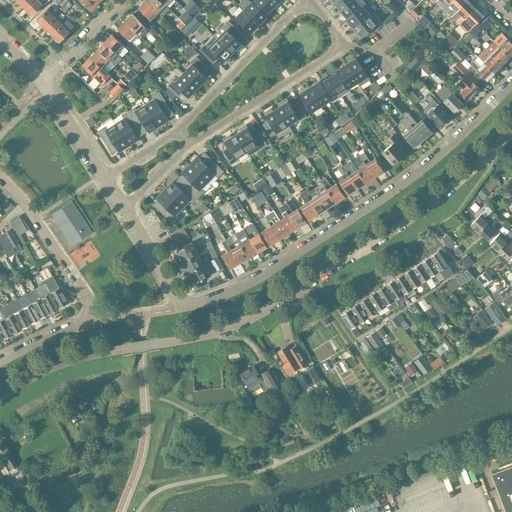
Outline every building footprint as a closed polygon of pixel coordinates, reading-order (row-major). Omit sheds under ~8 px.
[(43,3),(40,0),(30,0),(24,7),(27,10),(27,11),(30,14),(31,14),(32,14),(43,3)] [(97,2),(94,0),(79,0),(89,10),(90,10),(91,10),(94,7),(94,6),(97,2)] [(169,9),(165,5),(159,0),(146,0),(145,1),(157,13),(162,17),(169,9)] [(272,8),(264,0),(255,0),(252,3),(251,1),(251,2),(266,17),(266,16),(265,15),(272,8)] [(341,11),(354,0),(337,0),(333,3),(333,4),(335,3),(341,11)] [(346,20),(363,7),(363,6),(361,8),(355,0),(354,0),(341,11),(348,19),(346,20)] [(400,9),(391,0),(390,0),(387,4),(396,13),(400,9)] [(410,12),(416,6),(411,0),(404,7),(410,12)] [(444,9),(452,0),(437,0),(436,1),(444,9)] [(451,17),(467,0),(452,0),(444,9),(451,17)] [(459,24),(475,8),(467,0),(451,17),(459,24)] [(157,13),(145,1),(142,4),(141,4),(139,7),(139,8),(138,9),(150,20),(157,13)] [(266,17),(251,2),(243,9),(259,24),(266,17)] [(192,6),(187,12),(192,16),(197,11),(192,6)] [(353,29),(370,15),(363,7),(346,20),(353,29)] [(44,27),(56,15),(48,8),(37,20),(40,23),(40,24),(43,27),(44,27)] [(421,13),(415,8),(410,13),(416,18),(421,13)] [(467,32),(483,16),(475,8),(459,24),(467,32)] [(259,24),(243,9),(235,17),(251,32),(259,24)] [(383,24),(374,12),(370,15),(353,29),(360,37),(373,27),(376,30),(383,24)] [(148,29),(132,14),(132,15),(131,15),(128,18),(128,19),(125,22),(137,33),(140,37),(141,36),(143,35),(146,32),(147,30),(148,29)] [(52,34),(63,23),(56,15),(44,27),(48,30),(48,31),(50,34),(52,34)] [(427,19),(421,25),(425,29),(431,23),(427,19)] [(185,25),(180,21),(176,25),(180,30),(185,25)] [(235,38),(240,33),(228,21),(214,35),(232,53),(235,49),(238,51),(243,45),(235,38)] [(137,33),(125,22),(122,25),(121,25),(118,28),(118,29),(117,29),(129,41),(137,33)] [(71,30),(63,23),(52,34),(55,37),(55,39),(58,41),(59,41),(60,42),(71,30)] [(438,30),(431,24),(426,29),(433,35),(438,30)] [(170,37),(176,31),(171,26),(165,32),(170,37)] [(476,35),(481,30),(477,26),(470,33),(473,36),(477,40),(479,38),(476,35)] [(183,31),(179,34),(184,39),(187,35),(183,31)] [(446,37),(440,32),(436,36),(442,41),(446,37)] [(465,44),(473,36),(470,33),(462,41),(465,44)] [(511,54),(511,44),(501,33),(493,41),(510,57),(511,54)] [(124,46),(112,35),(111,35),(108,38),(108,39),(105,42),(117,54),(124,46)] [(183,40),(178,35),(173,39),(179,45),(183,40)] [(232,53),(214,35),(213,35),(217,39),(208,47),(207,46),(201,51),(212,61),(217,56),(225,64),(230,59),(228,57),(232,53)] [(510,57),(493,41),(486,49),(502,65),(510,57)] [(117,54),(105,42),(101,46),(100,46),(98,49),(97,50),(109,62),(117,54)] [(464,55),(455,47),(450,52),(459,61),(464,55)] [(155,56),(147,48),(140,56),(147,63),(155,56)] [(502,65),(486,49),(478,57),(494,73),(502,65)] [(109,62),(97,50),(94,53),(93,53),(90,56),(90,57),(90,58),(102,69),(109,62)] [(209,80),(201,72),(206,67),(195,57),(190,62),(192,64),(183,73),(198,87),(202,83),(204,85),(209,80)] [(494,73),(478,57),(470,65),(472,66),(468,71),(478,81),(482,77),(486,81),(494,73)] [(110,76),(102,69),(90,58),(82,66),(101,84),(110,76)] [(369,79),(355,58),(346,64),(357,82),(360,85),(369,79)] [(478,81),(468,71),(458,61),(455,65),(466,75),(458,83),(464,88),(460,92),(468,100),(479,88),(475,84),(478,81)] [(137,71),(143,66),(138,62),(133,67),(137,71)] [(357,82),(346,64),(337,70),(348,88),(357,82)] [(155,71),(150,65),(146,69),(151,75),(155,71)] [(337,72),(329,77),(338,92),(341,96),(350,90),(348,88),(337,70),(336,70),(337,72)] [(148,75),(144,71),(140,74),(144,79),(148,75)] [(198,87),(183,73),(174,82),(173,80),(167,86),(178,96),(183,91),(191,99),(196,93),(194,91),(198,87)] [(319,81),(319,82),(330,100),(332,102),(341,96),(338,92),(329,77),(320,83),(319,81)] [(441,82),(437,78),(433,82),(437,86),(441,82)] [(120,79),(117,83),(118,84),(122,88),(125,85),(120,79)] [(113,80),(105,88),(110,93),(114,97),(122,88),(118,84),(117,83),(113,80)] [(434,88),(427,81),(423,85),(430,92),(434,88)] [(330,100),(319,82),(310,87),(321,105),(330,100)] [(375,92),(380,87),(376,83),(371,88),(375,92)] [(386,94),(392,87),(389,84),(382,91),(386,94)] [(462,103),(444,85),(440,89),(447,97),(443,101),(454,112),(455,111),(456,112),(459,108),(459,107),(462,103)] [(321,105),(310,87),(300,93),(312,112),(321,105)] [(173,114),(159,92),(152,96),(154,99),(145,105),(159,126),(165,122),(164,120),(173,114)] [(419,100),(412,92),(407,96),(414,104),(419,100)] [(449,118),(438,106),(439,105),(430,96),(426,99),(429,102),(423,108),(424,110),(424,111),(424,112),(424,113),(425,113),(426,113),(427,113),(440,126),(449,118)] [(361,106),(366,101),(362,97),(357,102),(361,106)] [(306,116),(298,104),(292,108),(286,99),(280,103),(281,105),(277,108),(290,129),(288,125),(298,118),(299,121),(306,116)] [(369,113),(375,108),(371,103),(365,109),(369,113)] [(159,126),(145,105),(136,111),(135,108),(128,112),(142,134),(151,128),(152,130),(159,126)] [(290,129),(277,108),(272,111),(270,109),(264,113),(270,122),(264,126),(273,140),(290,129)] [(432,132),(422,120),(417,124),(406,111),(402,114),(405,118),(423,139),(427,136),(428,136),(432,133),(431,132),(432,132)] [(142,134),(128,112),(122,116),(124,119),(115,124),(129,145),(135,141),(134,139),(142,134)] [(397,124),(389,115),(385,118),(393,128),(397,124)] [(344,121),(341,116),(335,120),(338,125),(344,121)] [(94,123),(91,118),(86,121),(89,127),(94,123)] [(423,139),(405,118),(400,121),(408,131),(404,135),(414,147),(415,146),(415,147),(419,144),(419,143),(423,139)] [(352,122),(342,128),(346,133),(355,127),(352,122)] [(129,145),(115,124),(107,130),(105,127),(98,131),(112,153),(121,147),(122,150),(129,145)] [(266,145),(257,131),(251,134),(245,125),(239,129),(240,131),(236,134),(249,155),(266,145)] [(328,131),(325,126),(320,130),(323,135),(328,131)] [(345,134),(341,128),(333,134),(337,139),(345,134)] [(249,155),(236,134),(231,137),(229,135),(223,139),(229,148),(223,152),(231,164),(237,160),(236,158),(246,152),(249,156),(249,155)] [(338,141),(332,134),(324,139),(329,147),(338,141)] [(405,154),(400,148),(403,145),(394,135),(388,139),(392,144),(382,152),(393,165),(395,163),(396,163),(399,161),(399,159),(405,154)] [(326,147),(323,141),(316,145),(320,151),(326,147)] [(307,158),(317,152),(314,146),(304,153),(307,158)] [(272,148),(267,151),(271,157),(276,154),(272,148)] [(383,171),(375,158),(370,162),(364,152),(360,155),(375,178),(383,173),(382,172),(383,171)] [(223,171),(204,153),(197,161),(195,159),(190,164),(207,182),(215,175),(217,177),(223,171)] [(299,164),(307,158),(304,153),(295,158),(299,164)] [(375,178),(360,155),(356,157),(362,167),(357,170),(366,183),(375,178)] [(300,167),(294,159),(286,164),(292,173),(300,167)] [(366,183),(357,170),(353,173),(346,163),(342,166),(357,189),(366,183)] [(207,182),(190,164),(184,170),(186,172),(179,179),(197,197),(203,192),(200,189),(207,182)] [(292,173),(286,164),(276,171),(281,179),(292,173)] [(357,189),(342,166),(338,168),(345,178),(340,181),(348,194),(349,193),(350,194),(357,189)] [(281,181),(275,171),(265,178),(271,187),(281,181)] [(344,196),(336,184),(331,187),(325,177),(321,180),(336,203),(344,198),(343,197),(344,196)] [(197,197),(179,179),(172,186),(170,184),(165,190),(182,207),(190,200),(192,202),(197,197)] [(336,203),(321,180),(317,182),(319,186),(314,189),(318,195),(327,209),(336,203)] [(259,190),(256,184),(248,189),(251,195),(259,190)] [(270,186),(262,191),(265,196),(273,191),(270,186)] [(484,187),(477,194),(483,199),(489,192),(484,187)] [(327,209),(318,195),(314,189),(310,192),(308,188),(303,191),(318,214),(327,209)] [(182,207),(165,190),(159,195),(161,197),(154,204),(172,223),(178,217),(175,215),(182,207)] [(318,214),(303,191),(300,194),(306,203),(301,207),(309,219),(310,219),(318,214)] [(243,192),(238,196),(242,201),(247,198),(243,192)] [(261,192),(254,196),(258,201),(264,197),(261,192)] [(241,207),(235,197),(229,200),(235,211),(241,207)] [(91,232),(71,201),(51,215),(71,245),(91,232)] [(305,222),(297,209),(292,212),(286,202),(282,205),(297,228),(305,223),(304,222),(305,222)] [(202,204),(198,208),(203,213),(207,209),(202,204)] [(229,213),(223,204),(218,207),(224,216),(229,213)] [(297,228),(282,205),(278,208),(284,217),(280,220),(288,234),(297,228)] [(224,216),(218,207),(210,213),(216,223),(222,223),(222,219),(224,217),(224,216)] [(269,213),(265,216),(279,239),(288,234),(280,220),(273,210),(269,213)] [(479,232),(495,216),(491,212),(485,218),(481,214),(471,225),(479,232)] [(216,223),(210,213),(201,218),(206,228),(216,223)] [(26,231),(18,216),(9,221),(17,236),(26,231)] [(279,239),(265,216),(261,219),(267,228),(262,232),(270,244),(271,244),(272,245),(279,239)] [(497,230),(493,226),(499,220),(495,216),(479,232),(487,240),(497,230)] [(253,224),(243,230),(257,253),(266,248),(265,247),(266,247),(253,224)] [(174,225),(167,229),(170,234),(177,229),(174,225)] [(500,233),(490,243),(498,251),(508,241),(511,236),(511,228),(510,230),(504,237),(500,233)] [(18,244),(10,230),(4,233),(12,247),(18,244)] [(184,230),(172,237),(176,244),(188,237),(184,230)] [(257,253),(243,230),(239,232),(245,242),(240,245),(249,258),(257,253)] [(15,253),(12,247),(4,233),(0,235),(0,244),(7,257),(15,253)] [(446,233),(440,238),(450,249),(456,244),(446,233)] [(249,258),(240,245),(237,239),(232,242),(230,237),(226,240),(240,264),(249,258)] [(511,252),(511,244),(511,238),(509,242),(508,241),(498,251),(506,259),(511,252)] [(240,264),(226,240),(221,243),(227,252),(222,255),(230,269),(231,268),(231,269),(240,264)] [(210,241),(205,243),(209,250),(213,248),(210,241)] [(197,253),(191,242),(177,251),(183,261),(197,253)] [(466,253),(457,244),(451,250),(460,259),(466,253)] [(438,251),(429,257),(439,272),(444,279),(445,280),(454,274),(448,266),(438,251)] [(204,264),(197,253),(183,261),(189,272),(204,264)] [(473,263),(467,256),(460,261),(466,268),(473,263)] [(429,257),(421,262),(431,277),(436,286),(440,283),(439,282),(444,279),(439,272),(429,257)] [(217,258),(211,262),(216,271),(222,267),(217,258)] [(431,277),(421,262),(412,268),(422,283),(426,290),(430,288),(425,281),(431,277)] [(471,274),(481,266),(478,262),(468,271),(471,274)] [(210,274),(204,264),(189,272),(195,283),(210,274)] [(422,283),(412,268),(403,274),(413,289),(422,283)] [(473,279),(467,270),(459,276),(465,284),(473,279)] [(483,273),(476,278),(483,286),(489,280),(483,273)] [(403,274),(394,280),(404,295),(407,299),(416,294),(413,289),(403,274)] [(67,303),(58,287),(51,276),(42,281),(44,284),(57,308),(67,303)] [(394,280),(385,285),(395,300),(400,308),(405,306),(403,303),(407,300),(407,299),(404,295),(394,280)] [(19,292),(14,282),(9,284),(15,294),(19,292)] [(44,284),(35,289),(48,313),(57,308),(44,284)] [(395,300),(385,285),(377,291),(386,306),(395,300)] [(500,289),(492,295),(498,304),(504,300),(510,309),(511,308),(511,293),(508,287),(501,292),(500,289)] [(39,318),(48,313),(35,289),(26,294),(31,303),(30,303),(39,318)] [(386,306),(377,291),(368,297),(377,312),(386,306)] [(435,298),(432,293),(425,297),(429,303),(435,298)] [(377,312),(368,297),(359,303),(369,318),(377,312)] [(429,308),(423,299),(418,302),(424,311),(429,308)] [(494,302),(485,308),(497,325),(506,319),(494,302)] [(39,318),(30,303),(21,308),(30,323),(39,318)] [(359,303),(350,308),(360,323),(364,329),(368,326),(364,321),(369,318),(359,303)] [(414,316),(416,314),(410,307),(404,311),(414,324),(417,321),(414,316)] [(30,323),(21,308),(12,313),(21,328),(30,323)] [(360,323),(350,308),(341,314),(356,338),(361,335),(355,326),(360,323)] [(12,333),(3,318),(0,312),(0,333),(3,338),(12,333)] [(21,328),(12,313),(3,318),(12,333),(21,328)] [(399,326),(394,318),(388,322),(393,330),(399,326)] [(386,334),(381,327),(375,331),(380,338),(386,334)] [(479,337),(486,332),(481,327),(475,332),(479,337)] [(385,348),(374,332),(367,337),(377,353),(385,348)] [(372,350),(366,340),(360,344),(367,354),(372,350)] [(307,364),(296,345),(289,349),(287,346),(278,352),(286,365),(283,366),(288,374),(296,369),(296,371),(307,364)] [(432,370),(422,356),(414,362),(424,376),(432,370)] [(263,381),(254,366),(240,374),(251,393),(262,387),(259,383),(263,381)] [(281,389),(269,369),(260,374),(273,394),(281,389)] [(344,417),(339,409),(331,414),(335,422),(344,417)] [(314,432),(306,420),(298,425),(303,434),(297,436),(300,442),(315,436),(314,432)] [(17,465),(1,440),(0,439),(0,458),(2,457),(10,470),(17,465)] [(511,511),(511,464),(491,472),(506,511),(511,511)] [(38,511),(31,501),(21,508),(23,511),(38,511)]
